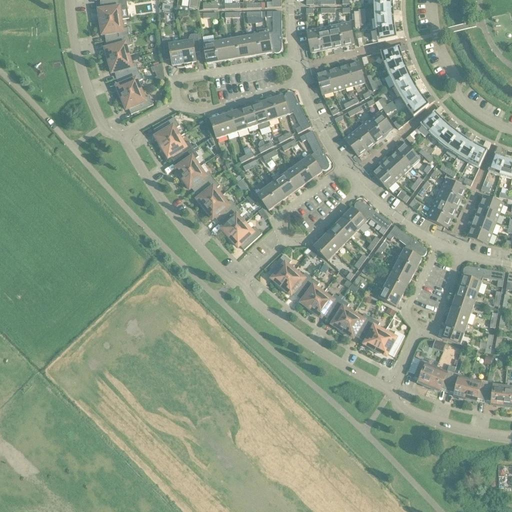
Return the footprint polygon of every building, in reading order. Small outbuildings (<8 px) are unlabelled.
[(190,0),(189,8),(189,10),(198,11),(199,0),(190,0)] [(272,0),(272,4),(267,4),(267,9),(281,9),(281,0),(272,0)] [(99,24),(121,21),(120,12),(125,11),(124,2),(102,4),(103,11),(99,11),(99,16),(99,19),(99,21),(99,23),(99,24)] [(375,20),(398,18),(397,13),(394,13),(393,7),(374,7),(375,20)] [(268,35),(271,53),(273,53),(274,54),(276,55),(278,55),(280,53),(281,52),(282,50),(282,13),(267,13),(267,19),(273,19),(273,34),(268,35)] [(376,32),(395,29),(394,23),(398,23),(398,18),(375,20),(376,32)] [(108,42),(129,38),(128,29),(123,30),(121,21),(99,24),(99,25),(100,27),(100,29),(102,31),(102,36),(107,36),(108,42)] [(339,26),(343,47),(348,46),(348,47),(354,46),(350,24),(339,26)] [(338,48),(343,47),(339,26),(328,28),(333,50),(338,49),(338,48)] [(327,51),(333,50),(328,28),(318,31),(322,51),(327,50),(327,51)] [(395,29),(376,32),(378,44),(396,40),(401,39),(400,33),(396,34),(395,29)] [(317,52),(322,51),(318,31),(307,33),(311,54),(317,53),(317,52)] [(181,44),(185,69),(189,68),(193,67),(192,64),(196,64),(194,52),(200,51),(200,50),(204,49),(203,46),(202,35),(198,36),(198,35),(190,36),(188,43),(181,44)] [(272,54),(271,53),(268,35),(257,37),(260,55),(265,54),(266,55),(272,54)] [(255,56),(260,55),(257,37),(247,38),(250,58),(255,57),(255,56)] [(107,63),(129,57),(126,48),(132,46),(129,38),(108,42),(110,49),(105,50),(107,55),(106,57),(107,60),(107,62),(107,63)] [(244,59),(250,58),(247,38),(236,40),(239,59),(244,58),(244,59)] [(162,41),(165,57),(171,56),(173,68),(177,67),(177,69),(181,69),(185,69),(181,44),(174,45),(169,40),(162,41)] [(234,60),(239,59),(236,40),(225,42),(229,62),(234,61),(234,60)] [(223,63),(229,62),(225,42),(215,44),(218,62),(223,62),(223,63)] [(213,63),(218,62),(215,44),(203,46),(204,49),(207,65),(213,64),(213,63)] [(384,66),(403,59),(401,54),(405,53),(403,47),(398,49),(381,54),(384,66)] [(118,80),(139,72),(137,64),(131,65),(129,57),(107,63),(108,66),(109,68),(111,70),(112,74),(116,73),(118,80)] [(389,77),(410,68),(408,63),(405,65),(403,59),(384,66),(389,77)] [(163,68),(162,64),(151,68),(153,73),(163,69),(163,68)] [(348,68),(354,88),(365,85),(359,64),(353,65),(353,66),(348,68)] [(344,91),(354,88),(348,68),(343,69),(343,68),(337,70),(344,91)] [(394,88),(411,79),(409,74),(412,73),(410,68),(389,77),(394,88)] [(333,94),(344,91),(337,70),(332,71),(332,72),(327,74),(333,94)] [(120,100),(141,91),(137,83),(142,81),(139,72),(118,80),(121,86),(117,88),(119,92),(119,95),(119,97),(120,99),(120,100)] [(322,97),(333,94),(327,74),(322,75),(322,74),(316,76),(322,97)] [(400,99),(420,87),(417,82),(414,84),(411,79),(394,88),(400,99)] [(406,109),(422,98),(419,93),(423,91),(420,87),(400,99),(406,109)] [(141,91),(120,100),(120,101),(122,103),(123,104),(125,106),(126,111),(131,109),(133,115),(153,107),(149,97),(144,100),(141,91)] [(283,98),(289,116),(293,115),(300,128),(296,131),(298,135),(311,129),(294,96),(293,95),(291,94),(289,94),(287,94),(285,96),(284,98),(283,98)] [(289,116),(283,98),(283,97),(277,99),(277,100),(272,102),(278,120),(289,116)] [(422,98),(406,109),(414,119),(428,108),(432,104),(429,100),(426,102),(422,98)] [(379,111),(387,106),(383,100),(378,102),(379,104),(375,106),(379,111)] [(268,123),(278,120),(272,102),(267,103),(267,102),(262,104),(268,123)] [(258,126),(268,123),(262,104),(256,106),(257,107),(252,108),(258,126)] [(387,106),(379,111),(380,113),(383,111),(386,116),(391,113),(387,106)] [(248,130),(258,126),(252,108),(247,110),(247,109),(241,111),(248,130)] [(237,133),(248,130),(241,111),(236,113),(236,114),(231,115),(237,133)] [(429,136),(443,122),(439,118),(442,115),(438,111),(434,114),(434,115),(421,127),(429,136)] [(371,121),(384,137),(388,134),(388,135),(393,131),(380,114),(371,121)] [(227,137),(237,133),(231,115),(227,117),(226,116),(221,118),(227,137)] [(217,140),(227,137),(221,118),(215,120),(216,121),(210,122),(217,140)] [(160,150),(180,138),(175,130),(180,127),(175,119),(156,130),(159,136),(155,138),(158,142),(158,145),(159,147),(160,149),(160,150)] [(380,140),(384,137),(371,121),(362,127),(376,145),(380,141),(380,140)] [(393,125),(398,131),(402,128),(397,121),(393,125)] [(438,144),(453,126),(449,122),(447,125),(443,122),(429,136),(438,144)] [(448,151),(459,135),(455,132),(457,129),(453,126),(438,144),(448,151)] [(371,148),(376,145),(362,127),(354,134),(367,150),(371,147),(371,148)] [(310,157),(321,172),(322,172),(324,172),(326,172),(328,171),(329,169),(330,167),(329,165),(313,132),(300,139),(302,144),(307,141),(314,155),(310,157)] [(363,154),(367,150),(354,134),(345,141),(358,158),(363,154)] [(458,158),(470,138),(466,135),(464,139),(459,135),(448,151),(458,158)] [(410,136),(406,140),(411,146),(415,142),(410,136)] [(192,148),(189,143),(184,146),(180,138),(160,150),(161,150),(162,152),(164,154),(166,155),(168,160),(172,157),(175,162),(194,151),(192,148)] [(468,164),(477,147),(472,144),(475,141),(470,138),(458,158),(468,164)] [(398,153),(412,169),(420,161),(405,145),(401,149),(401,150),(398,153)] [(477,147),(468,164),(479,170),(487,154),(489,149),(484,146),(482,150),(477,147)] [(425,159),(428,155),(422,150),(419,154),(425,159)] [(199,158),(196,153),(194,151),(175,162),(179,167),(175,170),(178,174),(179,177),(179,179),(181,181),(199,168),(194,161),(199,158)] [(500,178),(506,159),(500,157),(502,154),(496,152),(494,157),(495,157),(488,173),(500,178)] [(404,176),(412,169),(398,153),(394,157),(393,156),(389,160),(404,176)] [(428,155),(425,159),(431,164),(435,160),(428,155)] [(322,174),(321,172),(310,157),(301,164),(312,179),(316,176),(317,177),(322,174)] [(511,181),(511,178),(511,157),(511,161),(506,159),(500,178),(511,181)] [(396,184),(404,176),(389,160),(385,164),(385,165),(382,168),(396,184)] [(232,163),(226,167),(228,171),(235,168),(232,163)] [(308,182),(312,179),(301,164),(292,170),(304,187),(309,183),(308,182)] [(447,175),(450,171),(443,166),(440,171),(447,175)] [(427,175),(432,170),(428,167),(423,173),(427,175)] [(197,193),(214,180),(209,173),(205,176),(199,168),(181,181),(181,182),(183,184),(185,185),(187,187),(190,191),(193,188),(197,193)] [(388,191),(396,184),(382,168),(378,172),(377,171),(373,175),(388,191)] [(300,190),(304,187),(292,170),(284,177),(295,192),(299,189),(300,190)] [(450,171),(447,175),(453,179),(456,175),(450,171)] [(434,181),(439,175),(435,172),(431,178),(434,181)] [(291,195),(295,192),(284,177),(275,183),(287,199),(291,196),(291,195)] [(415,184),(419,187),(423,181),(419,179),(415,184)] [(464,184),(471,188),(473,183),(466,179),(464,184)] [(204,212),(221,198),(216,190),(220,187),(214,180),(197,193),(201,198),(197,201),(200,205),(201,207),(202,209),(203,211),(204,212)] [(441,191),(460,200),(462,195),(463,195),(466,190),(446,180),(441,191)] [(237,186),(244,194),(248,190),(242,182),(237,186)] [(282,203),(287,199),(275,183),(266,189),(277,205),(281,202),(282,203)] [(415,193),(419,187),(415,184),(411,190),(415,193)] [(422,189),(426,192),(430,187),(426,184),(422,189)] [(273,208),(277,205),(266,189),(257,196),(269,212),(274,209),(273,208)] [(422,198),(426,192),(422,189),(418,195),(422,198)] [(458,204),(460,200),(441,191),(437,200),(457,210),(459,205),(458,204)] [(406,196),(402,202),(406,205),(410,199),(406,196)] [(480,208),(500,216),(504,205),(483,197),(481,203),(482,203),(480,208)] [(220,222),(237,208),(231,201),(227,205),(221,198),(204,212),(206,214),(208,215),(210,217),(213,220),(216,218),(220,222)] [(454,215),(457,210),(437,200),(432,210),(451,219),(453,215),(454,215)] [(413,201),(409,207),(413,210),(417,204),(413,201)] [(354,210),(367,223),(370,220),(382,229),(379,234),(383,237),(392,225),(362,204),(360,203),(358,203),(356,204),(355,205),(354,207),(354,209),(354,210)] [(228,240),(245,225),(239,218),(243,215),(239,211),(237,208),(220,222),(224,227),(221,230),(224,234),(225,236),(227,238),(228,240)] [(496,226),(500,216),(480,208),(478,213),(477,213),(475,218),(496,226)] [(367,223),(354,210),(353,209),(348,214),(349,214),(345,218),(359,231),(367,223)] [(449,224),(451,219),(432,210),(427,220),(447,230),(450,224),(449,224)] [(351,239),(359,231),(345,218),(342,222),(341,221),(337,225),(351,239)] [(492,236),(496,226),(475,218),(473,223),(474,223),(472,228),(492,236)] [(245,225),(228,240),(229,241),(231,242),(233,244),(235,245),(238,248),(242,245),(246,250),(262,235),(255,228),(251,232),(245,225)] [(344,247),(351,239),(337,225),(333,229),(334,230),(330,233),(344,247)] [(404,251),(421,259),(421,258),(423,258),(425,257),(426,255),(426,253),(426,251),(424,249),(395,227),(386,239),(391,242),(394,238),(406,247),(404,251)] [(488,246),(492,236),(472,228),(471,233),(470,233),(467,238),(488,246)] [(336,254),(344,247),(330,233),(327,237),(326,236),(322,240),(336,254)] [(372,244),(376,247),(380,241),(376,238),(372,244)] [(328,263),(336,254),(322,240),(318,244),(319,245),(315,249),(328,263)] [(371,253),(376,247),(372,244),(367,250),(371,253)] [(379,249),(383,252),(388,247),(383,244),(379,249)] [(379,258),(383,252),(379,249),(375,255),(379,258)] [(422,260),(421,259),(404,251),(399,261),(416,270),(418,265),(419,266),(422,260)] [(280,290),(281,290),(295,272),(288,267),(291,262),(284,256),(270,273),(275,277),(272,280),(276,284),(277,286),(278,288),(280,290)] [(359,262),(363,265),(367,259),(363,256),(359,262)] [(366,267),(370,270),(375,264),(370,261),(366,267)] [(413,274),(416,270),(399,261),(394,270),(412,280),(414,275),(413,274)] [(359,271),(363,265),(359,262),(354,268),(359,271)] [(324,266),(319,272),(325,276),(329,269),(324,266)] [(366,276),(370,270),(366,267),(362,273),(366,276)] [(464,278),(482,284),(483,280),(498,282),(497,288),(502,288),(505,274),(469,268),(467,268),(465,269),(464,271),(463,273),(463,275),(464,277),(464,278)] [(409,285),(412,280),(394,270),(389,280),(406,289),(408,284),(409,285)] [(299,297),(312,280),(305,274),(302,278),(295,272),(281,290),(283,291),(285,292),(287,293),(291,297),(294,293),(299,297)] [(350,273),(346,279),(350,282),(354,276),(350,273)] [(482,284),(464,278),(463,277),(461,283),(461,284),(460,288),(478,294),(482,284)] [(353,285),(357,288),(362,282),(358,279),(353,285)] [(312,280),(299,297),(304,300),(301,304),(305,307),(307,309),(308,311),(310,313),(324,295),(316,289),(319,285),(312,280)] [(403,293),(406,289),(389,280),(384,290),(402,299),(404,294),(403,293)] [(349,291),(355,296),(359,290),(353,286),(349,291)] [(474,305),(478,294),(460,288),(458,293),(457,293),(455,298),(474,305)] [(399,304),(402,299),(384,290),(379,300),(396,308),(398,303),(399,304)] [(329,319),(341,301),(334,296),(331,300),(324,295),(310,313),(311,313),(313,314),(315,315),(318,316),(322,319),(324,315),(329,319)] [(471,315),(474,305),(455,298),(454,304),(455,304),(453,309),(471,315)] [(341,301),(329,319),(334,322),(332,326),(336,329),(338,331),(339,332),(342,334),(354,315),(346,310),(349,306),(341,301)] [(467,325),(471,315),(453,309),(451,314),(450,313),(449,319),(467,325)] [(386,315),(393,318),(396,313),(389,310),(386,315)] [(361,339),(372,320),(364,315),(361,320),(354,315),(342,334),(344,335),(347,336),(349,337),(353,339),(356,336),(361,339)] [(464,335),(467,325),(449,319),(447,324),(448,324),(446,329),(464,335)] [(375,353),(385,333),(377,329),(380,324),(372,320),(361,339),(366,342),(364,346),(369,348),(370,350),(372,351),(374,353),(375,353)] [(460,346),(464,335),(446,329),(444,334),(443,334),(441,340),(460,346)] [(385,333),(375,353),(377,354),(380,355),(382,355),(386,358),(389,354),(394,357),(405,337),(396,333),(393,338),(385,333)] [(443,353),(446,345),(435,342),(433,349),(443,353)] [(487,357),(485,365),(491,366),(493,359),(487,357)] [(428,390),(436,371),(426,367),(428,363),(421,360),(414,378),(420,381),(418,384),(423,386),(422,387),(428,390)] [(448,392),(454,374),(455,369),(449,367),(447,371),(446,375),(436,371),(428,390),(434,392),(435,391),(439,393),(441,389),(448,392)] [(465,402),(470,382),(460,379),(461,376),(454,374),(448,392),(455,394),(454,398),(459,399),(458,400),(465,402)] [(484,402),(488,382),(481,381),(480,385),(470,382),(465,402),(471,403),(471,402),(476,403),(477,400),(484,402)] [(502,409),(505,389),(494,387),(495,384),(488,382),(484,402),(492,403),(491,406),(496,407),(496,408),(502,409)] [(511,389),(505,389),(502,409),(509,410),(509,409),(511,408),(511,389)] [(511,492),(500,492),(499,501),(511,501),(511,492)]
